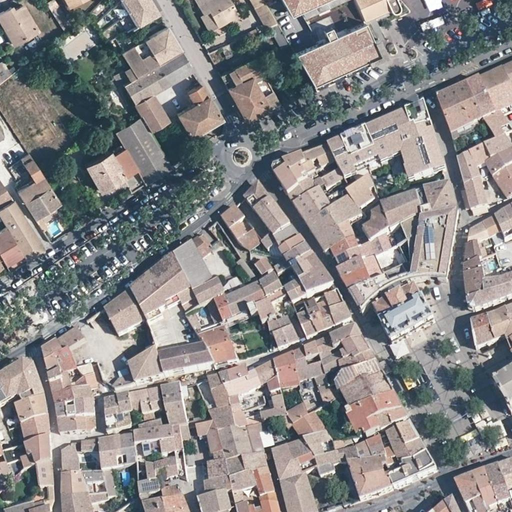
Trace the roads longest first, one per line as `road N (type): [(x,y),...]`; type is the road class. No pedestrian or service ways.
road 1 (residential): [(55,440),(97,435),(102,397),(286,351),(359,322)]
road 2 (residential): [(511,22),(253,142)]
road 3 (residential): [(33,345),(185,234),(242,175)]
road 4 (residential): [(224,147),(0,286)]
road 5 (unknown): [(33,345),(32,315),(44,301),(175,209)]
road 6 (residential): [(259,162),(430,95)]
road 7 (tertiary): [(164,0),(236,138)]
road 8 (residential): [(463,223),(430,95)]
